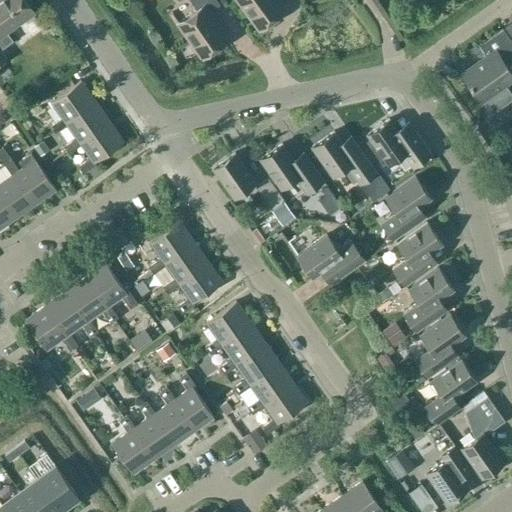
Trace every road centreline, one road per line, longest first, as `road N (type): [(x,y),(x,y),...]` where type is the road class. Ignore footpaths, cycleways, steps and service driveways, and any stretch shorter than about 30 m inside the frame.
road 1 (residential): [(238,503),(363,417),(176,151)]
road 2 (residential): [(158,120),(405,73)]
road 3 (residential): [(0,271),(176,151)]
road 4 (residential): [(405,73),(467,174),(489,265)]
road 5 (residential): [(158,120),(73,0)]
road 6 (residential): [(405,73),(505,0)]
